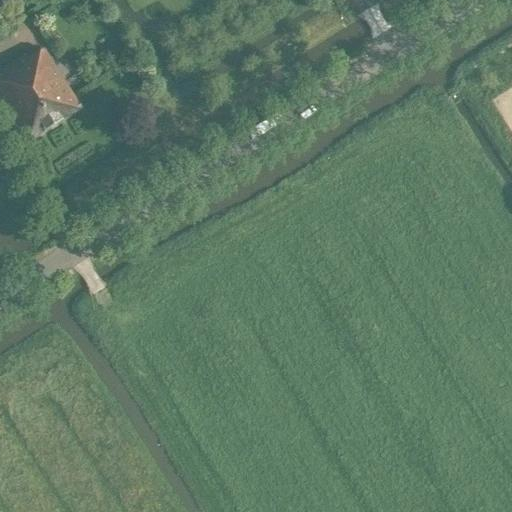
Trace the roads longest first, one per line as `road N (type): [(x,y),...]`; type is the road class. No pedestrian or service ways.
road 1 (tertiary): [(0,299),(476,0)]
road 2 (unknown): [(75,252),(0,112)]
